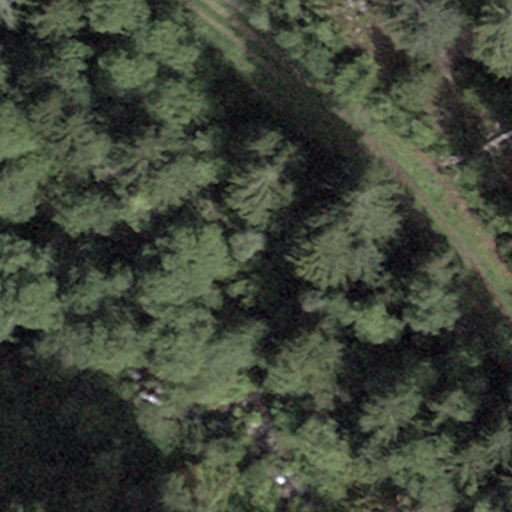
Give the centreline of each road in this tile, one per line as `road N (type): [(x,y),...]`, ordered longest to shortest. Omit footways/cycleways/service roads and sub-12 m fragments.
road 1 (track): [(385,175),(330,107),(197,0)]
road 2 (track): [(385,175),(511,340)]
